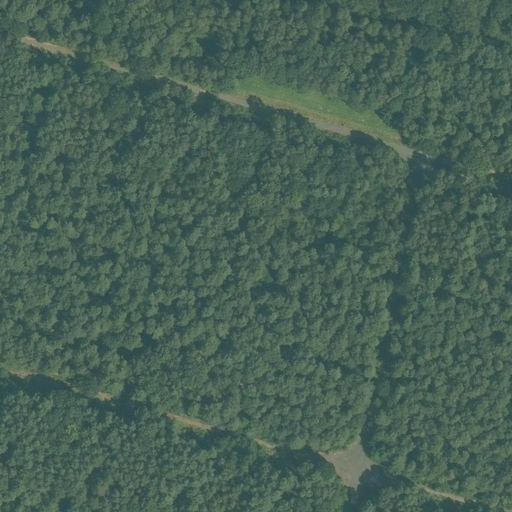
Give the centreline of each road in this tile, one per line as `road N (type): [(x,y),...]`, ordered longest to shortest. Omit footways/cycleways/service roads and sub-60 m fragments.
road 1 (unclassified): [(416,154),(0,34)]
road 2 (unclassified): [(0,367),(361,472)]
road 3 (unclassified): [(416,154),(361,472)]
road 4 (unclassified): [(361,472),(498,511)]
